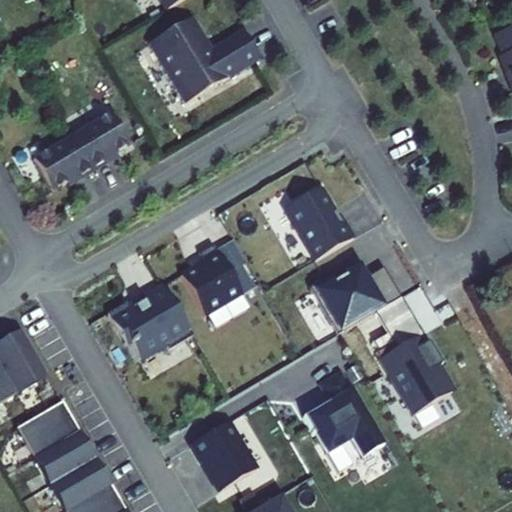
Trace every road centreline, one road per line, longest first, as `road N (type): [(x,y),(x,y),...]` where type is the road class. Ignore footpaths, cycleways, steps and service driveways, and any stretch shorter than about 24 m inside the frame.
road 1 (residential): [(43,271),(81,271),(342,120)]
road 2 (residential): [(325,92),(65,244),(43,271)]
road 3 (residential): [(43,271),(182,511)]
road 4 (residential): [(411,0),(441,38),(474,112),(483,165),(479,257)]
road 5 (residential): [(342,120),(439,279),(479,257)]
road 6 (track): [(444,276),(511,395)]
